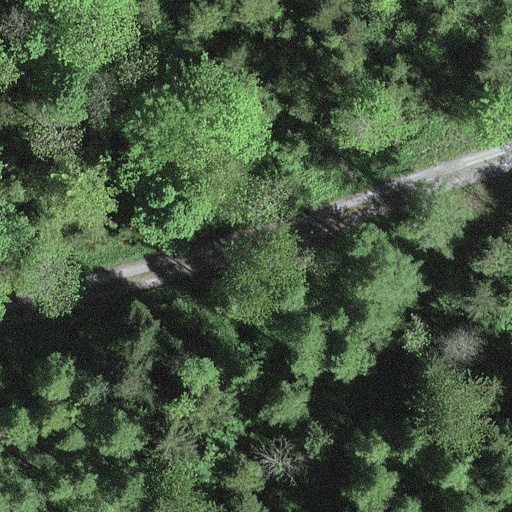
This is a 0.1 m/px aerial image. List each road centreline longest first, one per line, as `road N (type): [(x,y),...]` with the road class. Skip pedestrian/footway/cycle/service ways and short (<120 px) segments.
road 1 (track): [(0,311),(511,152)]
road 2 (track): [(511,172),(488,211),(453,235),(369,413),(333,511)]
